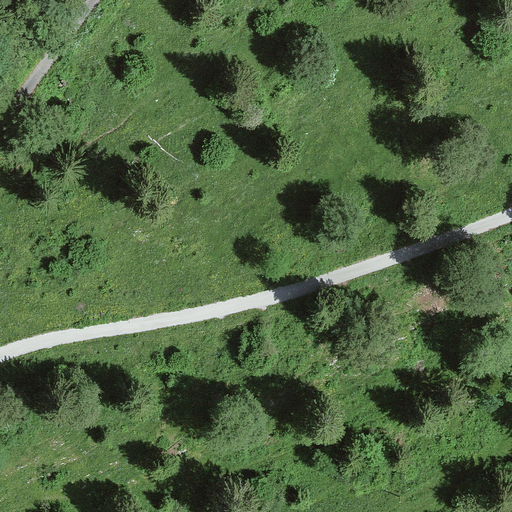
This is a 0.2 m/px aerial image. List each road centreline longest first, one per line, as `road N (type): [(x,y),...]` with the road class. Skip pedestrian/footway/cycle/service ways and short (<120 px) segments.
road 1 (track): [(511,218),(406,261),(228,310),(108,329),(0,363)]
road 2 (track): [(0,117),(89,0)]
